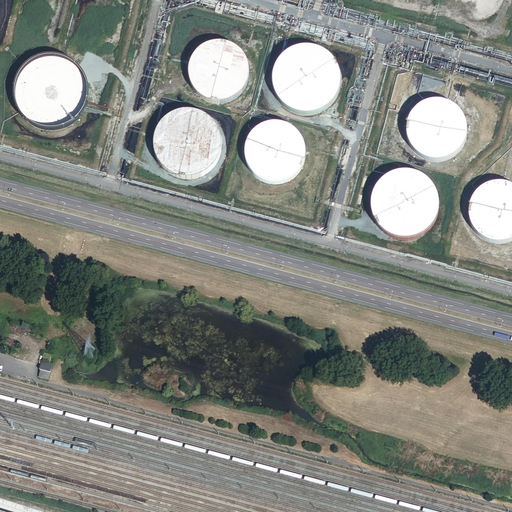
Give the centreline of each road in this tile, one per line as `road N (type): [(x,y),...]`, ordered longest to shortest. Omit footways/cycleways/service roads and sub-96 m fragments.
road 1 (secondary): [(511,321),(0,184)]
road 2 (secondary): [(0,203),(511,339)]
